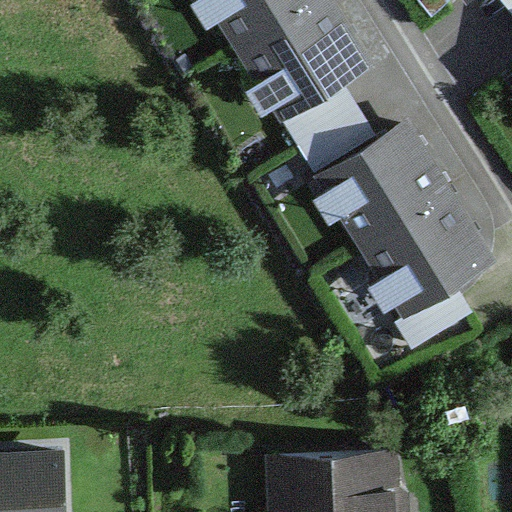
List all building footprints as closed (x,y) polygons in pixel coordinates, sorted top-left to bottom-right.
[(223,0),(249,44),(323,0),(223,0)] [(338,0),(323,0),(249,44),(291,114),(376,64),(338,0)] [(422,121),(332,171),(371,241),(461,191),(422,121)] [(461,191),(371,241),(409,310),(500,260),(461,191)] [(410,511),(408,448),(281,453),(283,511),(410,511)] [(66,511),(65,458),(0,459),(0,511),(66,511)]
